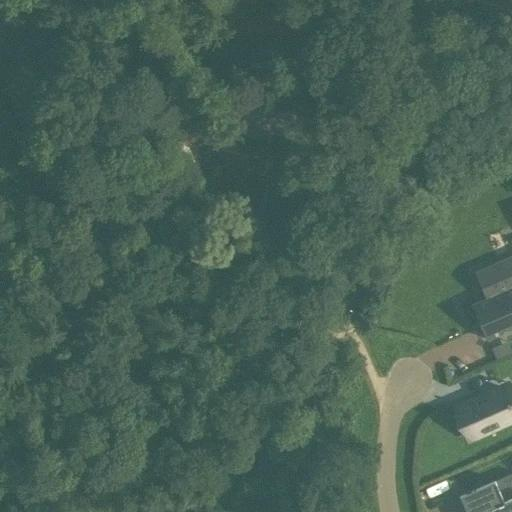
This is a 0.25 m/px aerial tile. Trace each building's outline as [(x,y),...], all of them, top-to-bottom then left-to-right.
[(246,39),(299,40),(299,18),(246,17),(246,39)] [(185,138),(174,143),(187,171),(198,166),(185,138)] [(485,298),(470,304),(485,339),(511,327),(511,255),(473,272),(485,298)] [(506,423),(511,420),(511,414),(508,405),(510,404),(508,400),(506,401),(499,386),(456,406),(470,439),(506,423)] [(494,480),(459,496),(465,511),(511,511),(511,472),(494,480)]
